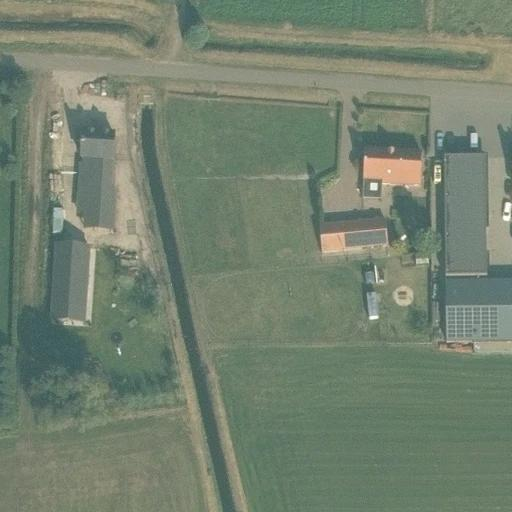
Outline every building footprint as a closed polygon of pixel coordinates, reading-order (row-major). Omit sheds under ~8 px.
[(81,166),(79,204),(87,205),(86,214),(89,214),(113,216),(113,209),(114,209),(115,191),(110,191),(114,137),(83,135),(81,160),(85,160),(85,166),(81,166)] [(398,187),(420,188),(422,155),(365,152),(363,182),(398,184),(398,187)] [(485,159),(445,159),(445,179),(446,283),(487,283),(485,159)] [(319,229),(322,254),(338,252),(388,247),(385,222),(335,227),(319,229)] [(56,247),(52,311),(85,313),(88,265),(89,249),(87,249),(56,247)] [(446,343),(511,342),(511,282),(487,283),(446,283),(446,343)]
